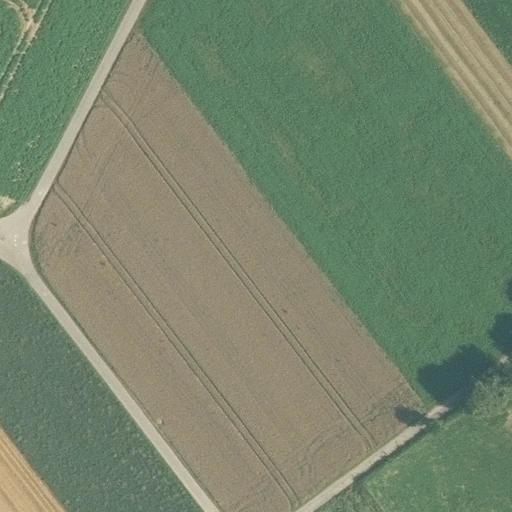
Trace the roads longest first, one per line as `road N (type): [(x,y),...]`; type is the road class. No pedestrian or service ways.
road 1 (track): [(207,511),(0,256)]
road 2 (track): [(2,257),(141,0)]
road 3 (track): [(511,364),(308,511)]
